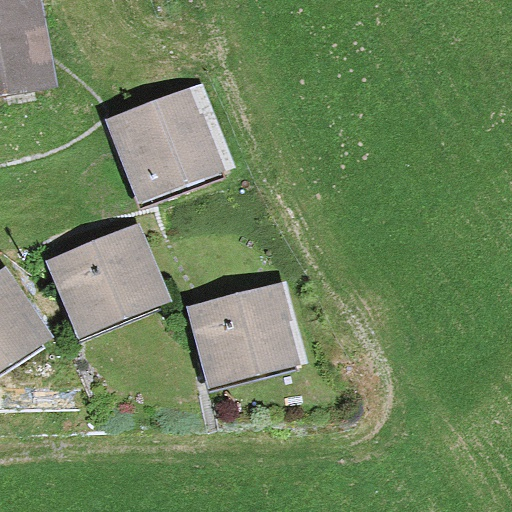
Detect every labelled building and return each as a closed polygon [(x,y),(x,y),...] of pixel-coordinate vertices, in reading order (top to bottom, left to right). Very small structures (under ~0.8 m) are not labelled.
[(0,0),(0,90),(59,80),(43,0),(0,0)] [(236,173),(206,90),(108,125),(138,209),(236,173)] [(168,292),(138,218),(43,256),(73,330),(168,292)] [(9,268),(0,273),(0,371),(53,337),(9,268)] [(304,357),(284,276),(184,300),(204,382),(304,357)]
